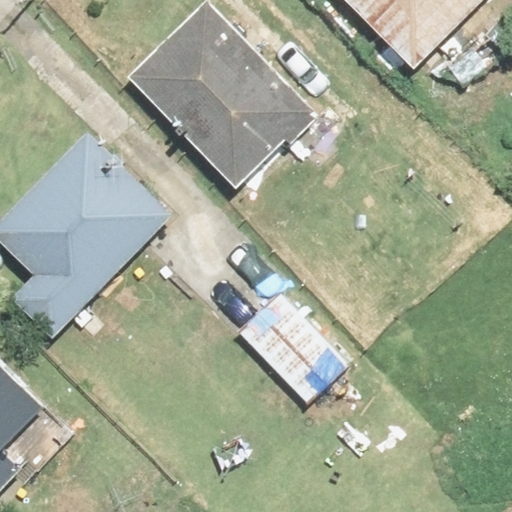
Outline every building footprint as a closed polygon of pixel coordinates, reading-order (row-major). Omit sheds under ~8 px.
[(232,0),(230,0),(152,72),(252,180),(332,107),(232,0)] [(373,0),(436,61),(494,0),(373,0)] [(25,290),(66,332),(188,213),(105,129),(4,228),(45,270),(25,290)] [(288,289),(247,330),(321,403),(361,362),(288,289)] [(62,443),(43,424),(59,407),(0,348),(0,501),(62,443)]
